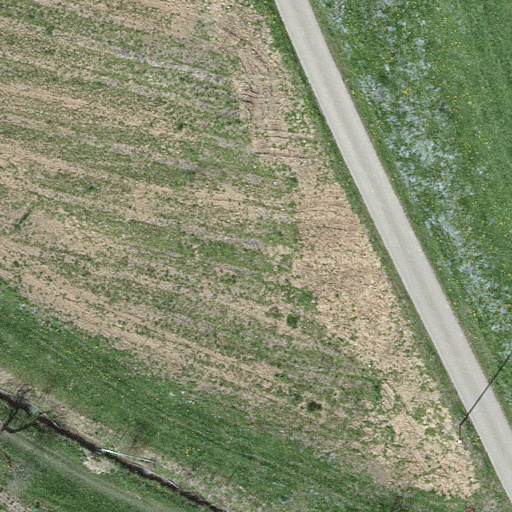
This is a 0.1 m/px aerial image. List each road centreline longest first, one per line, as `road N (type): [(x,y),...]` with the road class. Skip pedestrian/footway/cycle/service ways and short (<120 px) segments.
road 1 (unclassified): [(287,0),(511,494)]
road 2 (track): [(140,511),(0,432)]
